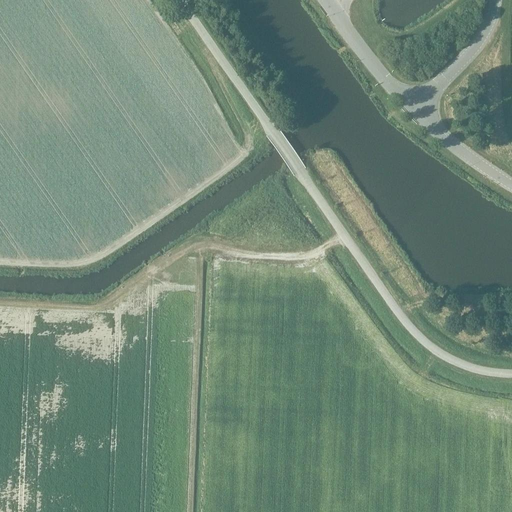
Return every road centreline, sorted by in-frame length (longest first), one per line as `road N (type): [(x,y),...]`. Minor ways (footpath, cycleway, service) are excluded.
road 1 (unclassified): [(511,374),(451,361),(413,331),(277,138)]
road 2 (unclassified): [(180,0),(277,138)]
road 3 (unclassified): [(496,0),(484,32),(415,111)]
road 4 (unclassified): [(415,111),(329,5)]
road 5 (unclassified): [(511,185),(415,111)]
